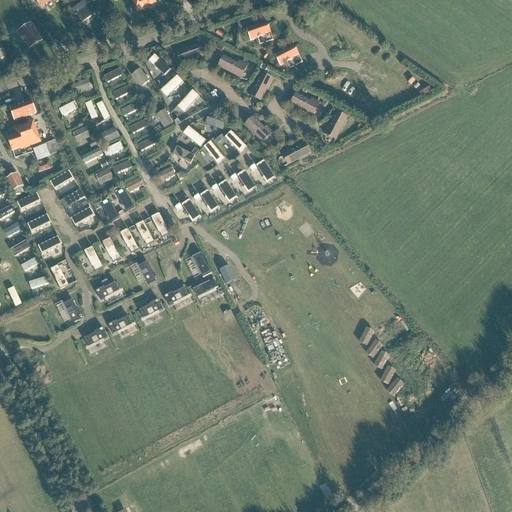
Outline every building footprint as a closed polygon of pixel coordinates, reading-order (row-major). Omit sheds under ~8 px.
[(83,23),(92,17),(90,13),(95,9),(90,4),(89,5),(86,0),(71,11),(75,16),(77,15),(83,23)] [(156,3),(155,0),(132,0),(137,12),(148,8),(148,7),(156,3)] [(25,43),(29,49),(42,41),(31,24),(17,33),(24,44),(25,43)] [(271,33),(268,25),(262,27),(261,25),(247,30),(251,42),(265,37),(264,35),(271,33)] [(184,63),(205,55),(201,44),(185,50),(184,47),(177,50),(179,56),(182,58),(184,63)] [(288,49),(275,56),(280,67),(293,60),(293,59),(299,55),(295,48),(289,51),(288,49)] [(171,72),(155,56),(149,63),(165,78),(171,72)] [(223,57),(218,67),(238,77),(240,73),(244,72),(247,66),(240,62),(238,65),(223,57)] [(107,84),(124,76),(121,69),(104,78),(107,84)] [(150,82),(140,70),(132,76),(142,88),(150,82)] [(252,88),(248,95),(254,98),(257,97),(262,99),(272,79),(262,74),(255,89),(252,88)] [(183,84),(177,77),(161,92),(167,99),(183,84)] [(88,80),(74,85),(78,95),(92,90),(88,80)] [(116,101),(133,93),(129,87),(112,95),(116,101)] [(184,114),(199,98),(193,92),(178,108),(184,114)] [(316,109),(319,103),(312,100),(311,102),(296,94),(291,104),(310,115),(313,110),(316,109)] [(28,124),(26,118),(36,115),(31,101),(10,109),(15,122),(18,121),(20,126),(13,129),(15,136),(7,139),(12,152),(20,149),(21,150),(41,143),(33,122),(28,124)] [(78,109),(75,103),(59,111),(62,117),(78,109)] [(98,118),(91,103),(85,105),(92,121),(98,118)] [(110,118),(102,103),(96,106),(104,121),(110,118)] [(141,110),(137,103),(120,112),(124,119),(141,110)] [(173,124),(165,110),(156,116),(165,129),(173,124)] [(333,135),(337,138),(347,118),(337,112),(330,128),(327,126),(323,133),(329,136),(333,135)] [(253,118),(245,126),(261,141),(264,138),(268,138),(273,133),(267,127),(265,130),(253,118)] [(223,132),(226,125),(208,119),(205,126),(223,132)] [(132,136),(149,127),(146,121),(129,129),(132,136)] [(91,138),(87,127),(72,134),(77,144),(91,138)] [(101,147),(120,138),(115,128),(96,137),(101,147)] [(201,149),(206,142),(189,129),(183,136),(201,149)] [(241,155),(247,149),(231,133),(225,139),(241,155)] [(141,153),(158,145),(155,138),(138,147),(141,153)] [(50,155),(59,151),(55,141),(46,145),(50,155)] [(225,160),(211,143),(204,149),(218,166),(225,160)] [(106,159),(123,150),(120,144),(103,153),(106,159)] [(311,154),(306,144),(290,152),(289,149),(282,153),(285,158),(288,159),(291,164),(311,154)] [(191,166),(195,158),(177,148),(173,156),(191,166)] [(85,166),(102,157),(99,150),(81,159),(85,166)] [(51,170),(49,162),(36,166),(38,174),(51,170)] [(115,176),(132,169),(129,162),(112,170),(115,176)] [(268,186),(276,180),(265,162),(257,167),(265,179),(264,180),(268,186)] [(114,180),(109,169),(95,176),(100,186),(114,180)] [(161,185),(176,177),(171,169),(157,177),(161,185)] [(249,196),(257,190),(245,172),(238,177),(245,189),(244,189),(249,196)] [(55,191),(73,180),(69,173),(50,184),(55,191)] [(24,187),(17,174),(6,180),(15,198),(26,193),(23,187),(24,187)] [(130,195),(144,187),(140,179),(125,187),(130,195)] [(230,206),(238,200),(226,182),(219,187),(227,199),(226,200),(230,206)] [(115,194),(127,214),(135,210),(124,190),(115,194)] [(65,211),(85,199),(80,191),(60,203),(65,211)] [(211,215),(220,210),(208,192),(201,197),(208,209),(207,209),(211,215)] [(21,212),(40,203),(37,195),(17,205),(21,212)] [(120,221),(108,200),(100,205),(111,225),(120,221)] [(201,219),(189,202),(182,206),(190,218),(189,219),(193,225),(201,219)] [(16,214),(13,207),(0,213),(0,221),(0,222),(16,214)] [(75,228),(94,217),(90,210),(71,221),(75,228)] [(159,215),(152,219),(160,235),(161,235),(163,239),(170,235),(159,215)] [(51,224),(47,217),(27,226),(31,234),(51,224)] [(23,230),(18,223),(4,234),(9,240),(23,230)] [(143,223),(136,227),(144,243),(145,243),(147,247),(154,244),(143,223)] [(132,255),(138,251),(128,231),(120,235),(129,251),(130,251),(132,255)] [(61,247),(57,239),(38,248),(42,256),(61,247)] [(113,264),(120,260),(110,240),(102,244),(111,261),(111,260),(113,264)] [(31,249),(27,242),(12,251),(15,257),(31,249)] [(95,273),(103,269),(92,249),(84,253),(92,270),(93,269),(95,273)] [(60,253),(45,259),(47,265),(63,259),(60,253)] [(212,276),(201,255),(193,259),(203,280),(212,276)] [(38,266),(35,259),(20,267),(22,273),(38,266)] [(77,283),(66,262),(57,266),(60,272),(68,287),(77,283)] [(153,274),(147,264),(139,268),(149,287),(158,282),(153,274)] [(227,287),(236,282),(229,268),(220,272),(227,287)] [(48,285),(47,279),(29,284),(30,291),(48,285)] [(197,300),(219,290),(214,281),(193,291),(197,300)] [(100,302),(119,293),(115,284),(104,290),(104,289),(96,293),(100,302)] [(14,290),(9,293),(16,308),(22,305),(14,290)] [(169,308),(188,298),(184,290),(173,295),(173,294),(165,299),(169,308)] [(72,302),(63,306),(73,325),(83,320),(79,312),(78,313),(72,302)] [(144,321),(163,311),(158,302),(150,306),(151,307),(140,312),(144,321)] [(113,336),(132,327),(128,318),(117,324),(117,323),(108,327),(113,336)] [(88,349),(107,339),(103,330),(94,334),(95,335),(84,341),(88,349)]
